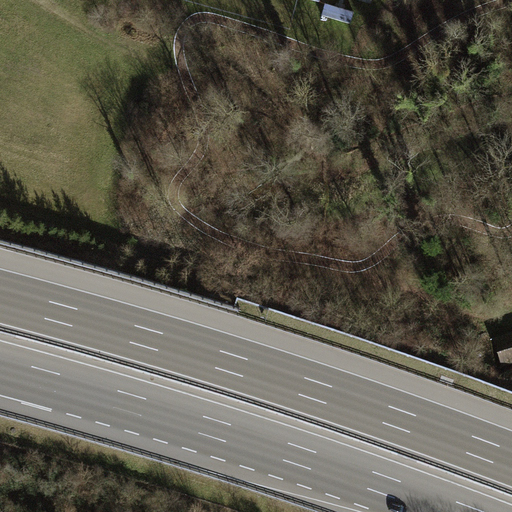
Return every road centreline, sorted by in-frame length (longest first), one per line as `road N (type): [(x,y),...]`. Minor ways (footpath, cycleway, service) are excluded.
road 1 (motorway): [(511,460),(232,362),(0,296)]
road 2 (motorway): [(0,368),(187,421),(454,511)]
